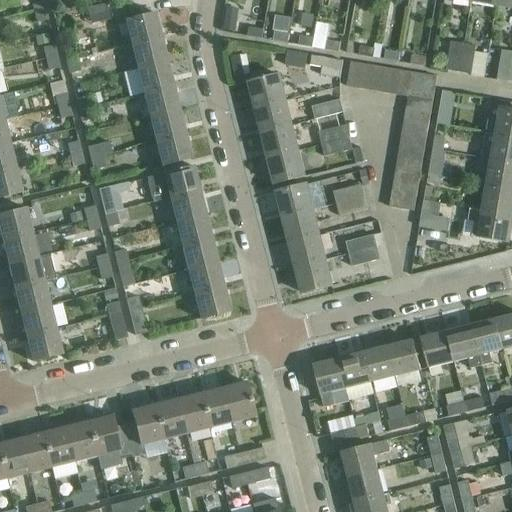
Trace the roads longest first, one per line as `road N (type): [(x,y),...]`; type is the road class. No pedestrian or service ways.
road 1 (residential): [(275,335),(200,44),(207,0)]
road 2 (residential): [(3,402),(275,335)]
road 3 (residential): [(275,335),(511,277)]
road 4 (residential): [(275,335),(317,511)]
